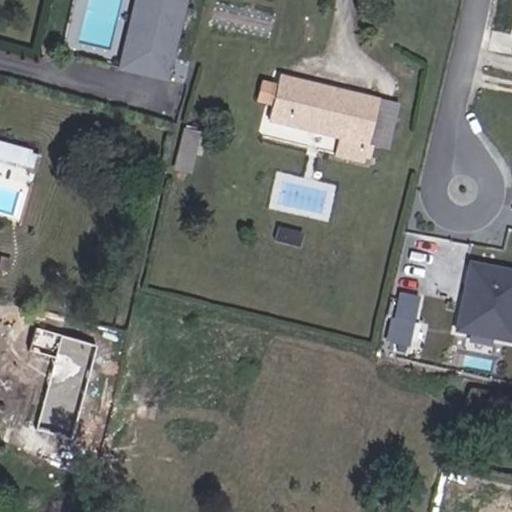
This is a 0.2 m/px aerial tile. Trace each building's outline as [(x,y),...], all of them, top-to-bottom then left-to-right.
[(132,0),(117,70),(170,82),(188,0),(132,0)] [(286,121),(353,137),(363,94),(296,79),(281,75),(271,117),(286,121)] [(373,142),(383,99),(363,94),(353,137),(373,142)] [(205,135),(187,131),(180,164),(197,168),(205,135)] [(511,267),(470,259),(454,329),(511,341),(511,267)] [(389,341),(411,345),(422,294),(399,289),(389,341)] [(65,337),(41,441),(77,450),(101,346),(65,337)]
